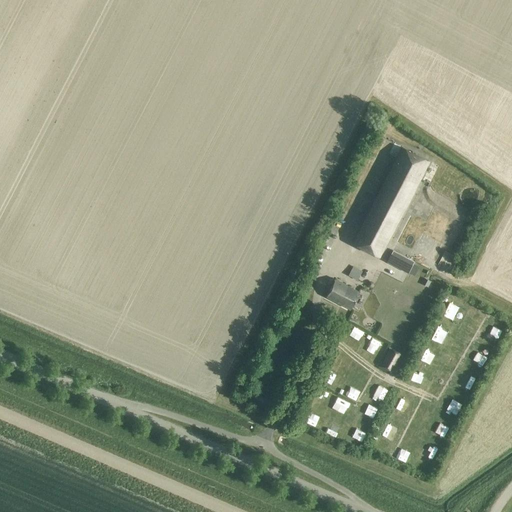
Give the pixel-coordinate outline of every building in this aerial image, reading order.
[(401,149),(351,244),(378,258),(428,163),(401,149)] [(452,261),(455,249),(446,246),(443,258),(452,261)] [(414,262),(392,250),(387,262),(408,273),(414,262)] [(348,275),(357,280),(362,271),(353,266),(348,275)] [(442,278),(431,272),(427,279),(438,285),(442,278)] [(423,278),(421,283),(427,286),(429,282),(423,278)] [(358,292),(335,280),(325,298),(348,310),(358,292)] [(445,309),(454,314),(459,304),(450,299),(445,309)] [(365,327),(374,332),(379,322),(371,318),(371,320),(369,319),(365,327)] [(433,333),(437,335),(441,326),(437,324),(433,333)] [(432,358),(436,348),(426,344),(422,355),(432,358)] [(483,347),(478,359),(483,361),(488,350),(483,347)] [(391,349),(382,366),(389,369),(398,353),(391,349)] [(466,369),(460,380),(470,384),(475,374),(466,369)] [(252,389),(257,391),(261,381),(256,378),(252,389)] [(401,395),(397,402),(405,407),(410,399),(401,395)] [(390,430),(396,416),(391,414),(385,428),(390,430)] [(446,431),(451,420),(446,418),(441,428),(446,431)] [(328,425),(339,429),(341,424),(330,420),(328,425)] [(362,425),(357,434),(362,437),(367,428),(362,425)] [(431,446),(426,455),(431,457),(436,449),(431,446)]
